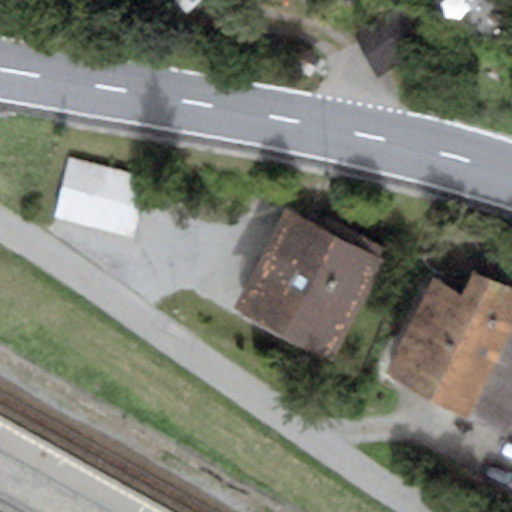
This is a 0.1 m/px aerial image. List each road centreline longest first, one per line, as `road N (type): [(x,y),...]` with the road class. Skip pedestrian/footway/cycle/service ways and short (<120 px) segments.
road 1 (primary): [(511,177),(381,138),(0,69)]
road 2 (residential): [(0,227),(406,511)]
